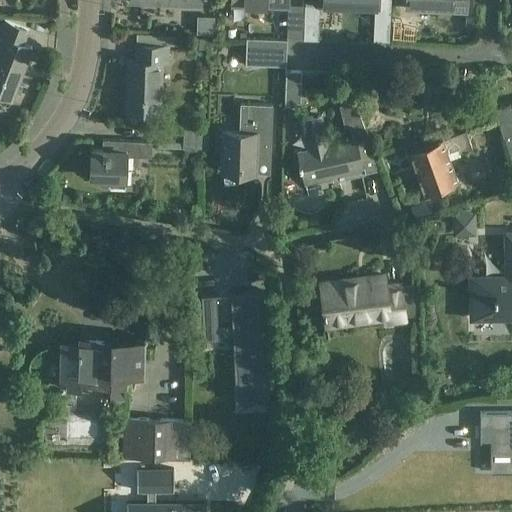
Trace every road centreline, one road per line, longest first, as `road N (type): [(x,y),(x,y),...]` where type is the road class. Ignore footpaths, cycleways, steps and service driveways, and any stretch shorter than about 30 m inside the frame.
road 1 (unclassified): [(284,249),(57,211),(10,179)]
road 2 (unclassified): [(276,511),(295,468),(284,249)]
road 3 (residential): [(10,179),(46,148),(81,82),(86,0)]
road 4 (unclassified): [(284,249),(398,211)]
